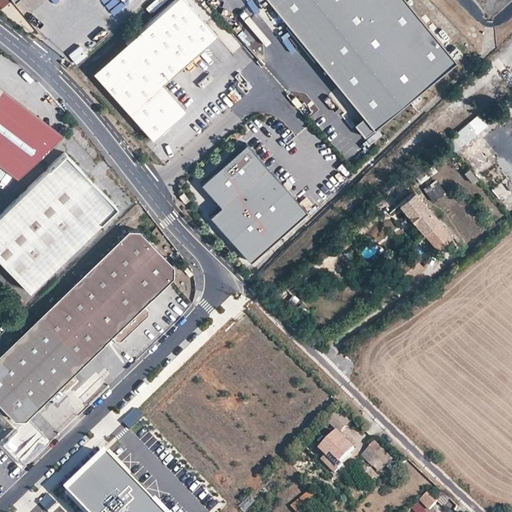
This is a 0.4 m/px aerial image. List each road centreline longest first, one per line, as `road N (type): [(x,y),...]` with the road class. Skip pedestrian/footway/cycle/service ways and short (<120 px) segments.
road 1 (tertiary): [(0,33),(81,108),(213,277),(210,298),(186,327),(0,507)]
road 2 (unclassified): [(480,511),(319,355)]
